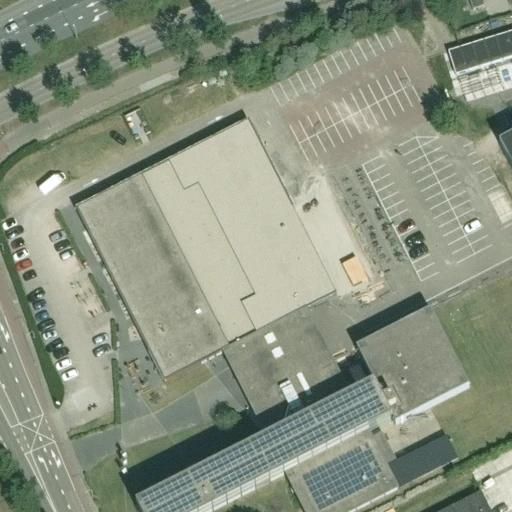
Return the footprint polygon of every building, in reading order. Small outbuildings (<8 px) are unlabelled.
[(485,9),(482,0),(469,0),(474,13),(485,9)] [(511,34),(448,54),(455,78),(511,60),(511,34)] [(301,511),(353,511),(398,490),(402,487),(456,460),(445,438),(396,463),(381,434),(371,438),(369,433),(392,421),(395,427),(469,389),(469,388),(431,313),(431,314),(430,312),(356,350),(374,385),(351,397),(333,362),(326,365),(300,315),(307,311),(337,296),(271,168),(249,123),(161,168),(76,211),(164,384),(223,354),(229,351),(251,393),(244,397),(267,441),(138,507),(136,508),(136,509),(137,511),(213,511),(234,501),(284,476),(296,501),(301,511)] [(511,139),(499,146),(511,169),(511,139)] [(503,186),(511,181),(511,172),(509,167),(497,174),(503,186)] [(318,201),(307,207),(313,218),(324,212),(318,201)] [(489,511),(481,495),(447,511),(489,511)]
